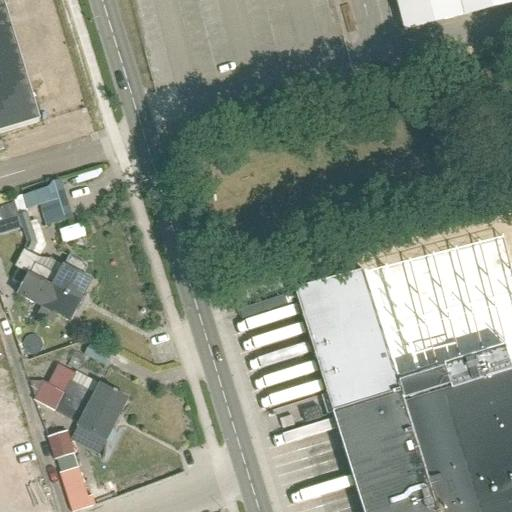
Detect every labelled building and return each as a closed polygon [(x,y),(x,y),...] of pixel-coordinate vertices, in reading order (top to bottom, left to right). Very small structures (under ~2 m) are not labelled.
[(0,0),(0,134),(39,123),(1,0),(0,0)] [(511,0),(396,0),(404,30),(511,3),(511,0)] [(47,72),(33,74),(36,99),(50,97),(47,72)] [(230,145),(249,140),(245,126),(226,130),(230,145)] [(49,226),(75,218),(67,191),(64,180),(55,183),(51,187),(24,196),(29,210),(43,206),(49,226)] [(14,204),(0,208),(0,229),(19,223),(14,204)] [(28,213),(18,216),(28,244),(26,253),(32,256),(38,243),(28,213)] [(511,511),(511,369),(505,346),(508,346),(475,242),(454,249),(486,352),(448,364),(449,368),(399,384),(364,272),(294,290),(327,395),(321,397),(327,415),(333,413),(333,414),(363,511),(511,511)] [(26,253),(18,269),(80,302),(91,281),(82,276),(87,267),(69,257),(64,266),(63,266),(58,276),(51,272),(34,264),(37,259),(32,256),(26,253)] [(18,269),(12,280),(23,286),(18,295),(41,307),(69,323),(80,302),(18,269)] [(105,368),(112,354),(91,343),(84,357),(105,368)] [(116,420),(127,399),(76,372),(74,375),(58,366),(48,384),(65,393),(116,420)] [(77,426),(105,441),(116,420),(65,393),(48,384),(44,382),(34,401),(78,425),(77,426)] [(303,413),(303,414),(306,424),(322,419),(319,408),(303,413)] [(281,432),(294,427),(291,418),(278,422),(281,432)] [(74,455),(67,432),(46,439),(53,462),(56,460),(74,455)] [(74,455),(56,460),(61,474),(78,469),(74,455)] [(99,506),(119,497),(115,488),(95,497),(99,506)]
